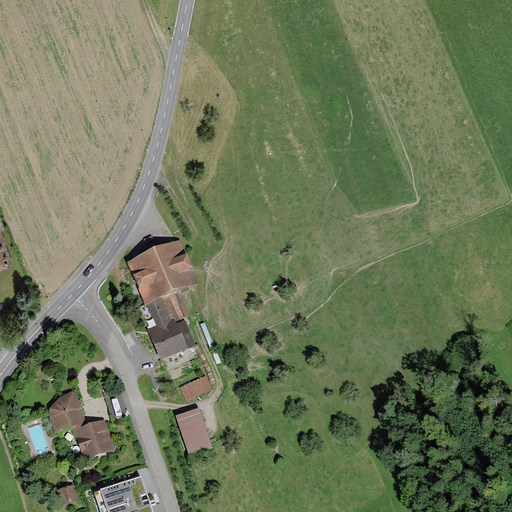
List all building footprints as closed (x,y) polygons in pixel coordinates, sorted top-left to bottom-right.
[(0,215),(0,250),(11,247),(0,215)] [(185,250),(142,267),(158,309),(201,293),(185,250)] [(163,344),(173,365),(201,352),(190,331),(163,344)] [(180,388),(187,402),(212,390),(206,376),(180,388)] [(87,462),(116,449),(105,421),(87,428),(74,394),(63,399),(53,409),(53,419),(58,431),(73,424),(87,462)] [(200,408),(176,415),(189,456),(213,448),(200,408)] [(152,511),(141,479),(94,495),(99,511),(152,511)] [(68,487),(73,502),(80,500),(75,484),(68,487)]
